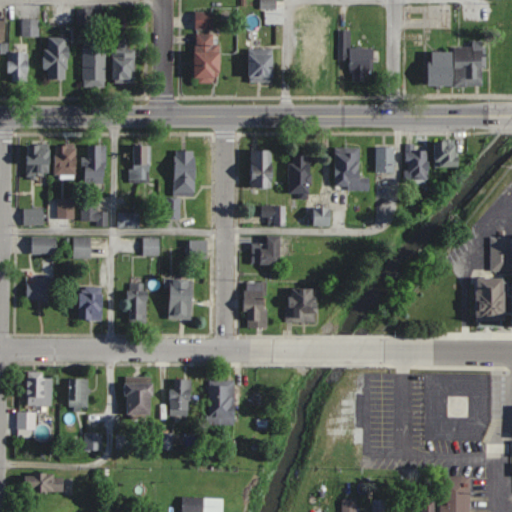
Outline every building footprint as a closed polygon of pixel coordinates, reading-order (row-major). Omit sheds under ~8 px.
[(317,6),(300,6),(300,25),(317,25),(317,6)] [(196,12),(195,82),(217,82),(218,12),(196,12)] [(22,36),(39,36),(39,20),(22,20),(22,36)] [(338,59),(351,59),(351,81),(372,81),(372,49),(351,49),(351,30),(338,30),(338,59)] [(114,83),(135,83),(135,49),(128,49),(128,35),(114,35),(114,83)] [(68,37),(46,37),(46,80),(68,80),(68,37)] [(306,60),(296,61),(296,73),(308,73),(308,82),(327,82),(325,40),(305,40),(306,60)] [(483,87),(483,42),(472,42),(472,47),(454,47),(454,53),(429,53),(429,87),(483,87)] [(84,48),(84,87),(106,87),(106,48),(84,48)] [(249,82),(274,82),(274,50),(249,50),(249,82)] [(29,53),(9,53),(9,82),(29,82),(29,53)] [(436,165),(459,165),(459,140),(436,140),(436,165)] [(50,176),(50,143),(27,143),(27,176),(50,176)] [(150,143),(130,143),(130,182),(150,182),(150,143)] [(56,174),(76,174),(76,144),(56,144),(56,174)] [(106,144),(86,144),(86,182),(106,182),(106,144)] [(406,180),(429,180),(429,144),(406,144),(406,180)] [(336,146),(336,188),(369,188),(369,176),(360,176),(360,146),(336,146)] [(376,146),(376,172),(395,172),(395,146),(376,146)] [(251,186),(273,186),(273,148),(251,148),(251,186)] [(174,193),(195,193),(196,149),(175,149),(174,193)] [(290,153),(290,194),(311,194),(311,153),(290,153)] [(108,211),(97,211),(97,197),(81,197),(81,221),(108,221),(108,211)] [(74,198),(57,198),(57,217),(74,218),(74,198)] [(262,217),(273,217),(273,225),(285,225),(285,205),(262,205),(262,217)] [(44,225),(44,208),(24,208),(24,225),(44,225)] [(314,208),(314,225),(332,225),(332,208),(314,208)] [(140,228),(140,212),(117,212),(117,228),(140,228)] [(91,236),(73,236),(73,258),(91,258),(91,236)] [(281,236),(267,236),(267,242),(252,242),(252,263),(281,263),(281,236)] [(511,256),(511,257),(510,236),(491,236),(492,276),(477,276),(478,325),(511,324),(510,285),(511,284),(511,256)] [(32,252),(56,252),(56,237),(32,237),(32,252)] [(143,255),(160,255),(160,238),(143,238),(143,255)] [(207,258),(207,239),(191,239),(191,258),(207,258)] [(26,301),(54,301),(54,276),(26,276),(26,301)] [(193,279),(171,279),(171,318),(193,318),(193,279)] [(267,326),(267,282),(245,281),(245,326),(267,326)] [(147,283),(128,283),(128,322),(147,322),(147,283)] [(80,319),(103,319),(103,286),(80,286),(80,319)] [(317,322),(317,287),(287,287),(287,322),(317,322)] [(28,405),(52,405),(52,377),(28,377),(28,405)] [(69,378),(69,410),(88,410),(88,378),(69,378)] [(191,378),(171,378),(171,415),(191,415),(191,378)] [(235,381),(209,381),(209,423),(235,423),(235,381)] [(125,415),(152,415),(152,382),(125,382),(125,415)] [(36,429),(36,411),(17,411),(17,429),(36,429)] [(102,449),(102,432),(85,432),(85,449),(102,449)] [(131,448),(131,434),(116,434),(116,448),(131,448)] [(26,490),(64,490),(64,473),(26,473),(26,490)] [(440,511),(469,511),(470,476),(440,476),(440,511)] [(223,511),(224,497),(182,497),(181,511),(223,511)]
